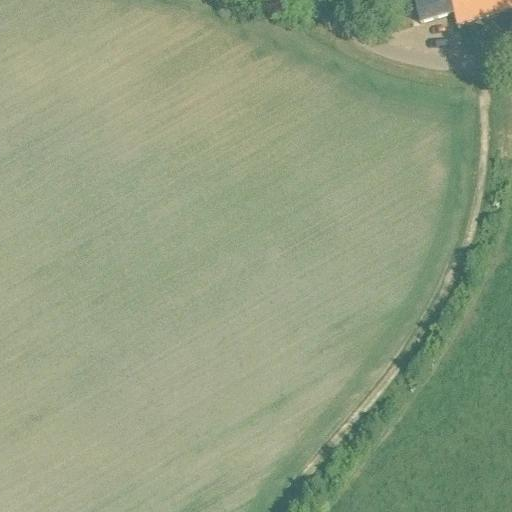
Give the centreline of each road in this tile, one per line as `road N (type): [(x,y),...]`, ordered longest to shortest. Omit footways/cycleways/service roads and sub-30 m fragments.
road 1 (unknown): [(481,60),(482,184),(456,276),(283,511)]
road 2 (unclassified): [(481,60),(386,59),(285,0)]
